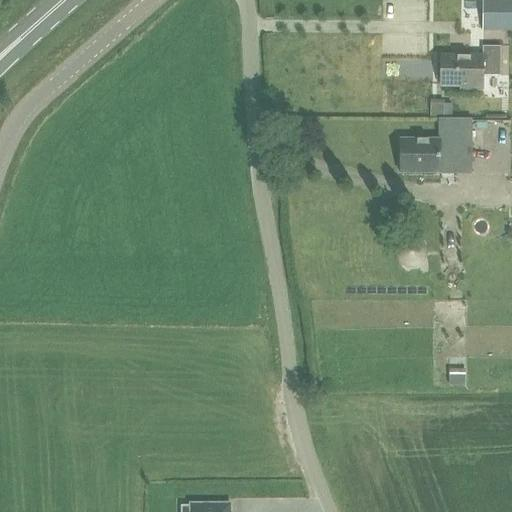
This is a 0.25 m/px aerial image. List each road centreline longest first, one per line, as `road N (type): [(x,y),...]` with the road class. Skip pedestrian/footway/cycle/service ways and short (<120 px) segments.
road 1 (unclassified): [(330,511),(296,404),(252,113),(244,0)]
road 2 (unclassified): [(0,155),(27,107),(151,0)]
